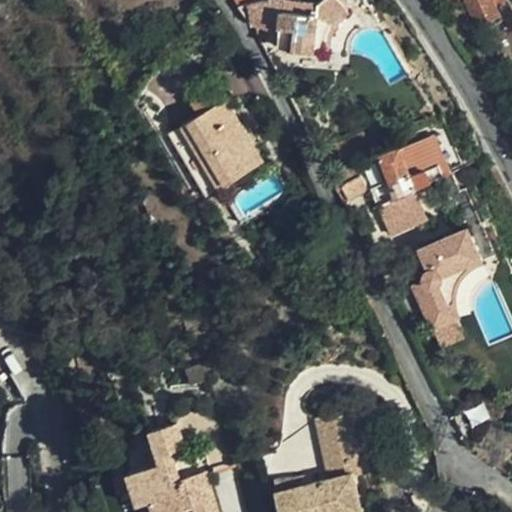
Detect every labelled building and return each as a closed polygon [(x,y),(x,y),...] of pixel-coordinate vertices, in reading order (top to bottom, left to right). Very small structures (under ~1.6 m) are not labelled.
[(239,0),(248,13),(253,25),(257,23),(282,33),(280,47),(281,48),(327,52),(326,46),(326,40),(325,35),(326,30),(327,27),(328,24),(331,21),(334,17),(338,14),(342,10),(346,7),(343,0),(315,0),(304,3),(304,10),(292,10),(290,0),(239,0)] [(499,15),(492,0),(466,0),(477,25),(499,15)] [(232,93),(227,96),(234,108),(238,105),(232,93)] [(175,107),(183,121),(203,110),(194,96),(175,107)] [(234,108),(227,96),(203,110),(183,121),(188,131),(220,184),(263,159),(234,108)] [(463,163),(443,117),(431,122),(451,168),(463,163)] [(372,132),(339,147),(347,165),(359,160),(362,165),(382,156),(372,132)] [(416,188),(443,176),(426,138),(380,159),(387,176),(392,174),(396,182),(375,191),(381,204),(408,192),(416,188)] [(346,202),(347,204),(365,195),(367,194),(368,192),(368,190),(369,187),(369,184),(359,164),(333,176),(346,202)] [(416,210),(408,192),(381,204),(375,207),(383,225),(416,210)] [(288,227),(301,209),(292,194),(275,217),(288,227)] [(427,273),(427,281),(415,286),(434,328),(458,318),(455,301),(460,282),(469,270),(485,260),(471,227),(423,248),(432,269),(427,273)] [(458,318),(434,328),(442,347),(466,336),(458,318)] [(181,453),(174,428),(148,434),(155,460),(181,453)] [(309,511),(307,511),(358,511),(353,500),(364,495),(339,440),(302,455),(326,510),(322,511),(309,511)] [(14,511),(34,511),(32,453),(16,454),(16,468),(13,468),(14,511)] [(147,506),(149,511),(211,511),(203,477),(177,483),(171,465),(126,477),(135,509),(147,506)]
